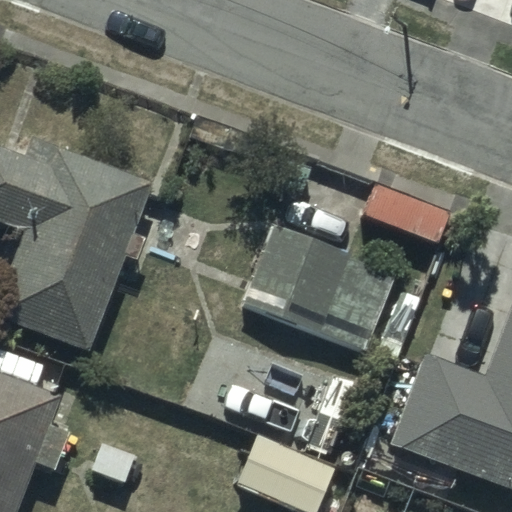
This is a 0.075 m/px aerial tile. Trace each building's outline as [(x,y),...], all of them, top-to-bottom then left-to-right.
[(144,254),(130,248),(149,200),(30,154),(23,171),(0,161),(0,237),(25,247),(0,311),(0,333),(85,366),(121,272),(135,278),(144,254)] [(392,285),(270,236),(239,313),(361,362),(392,285)] [(511,304),(479,388),(418,364),(384,453),(511,501),(511,304)] [(67,448),(45,440),(56,411),(0,390),(0,511),(18,511),(30,479),(52,487),(67,448)] [(249,447),(230,497),(269,511),(319,511),(332,479),(249,447)]
